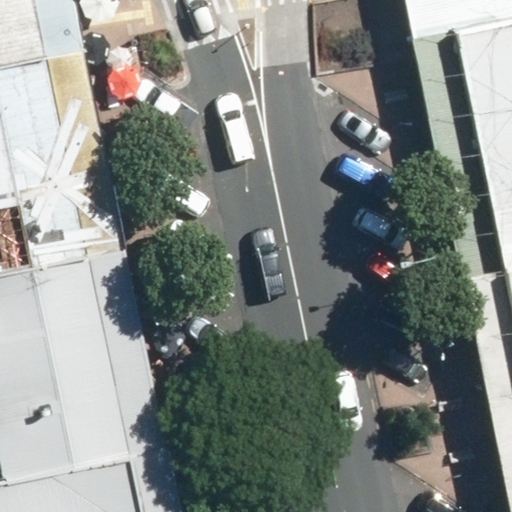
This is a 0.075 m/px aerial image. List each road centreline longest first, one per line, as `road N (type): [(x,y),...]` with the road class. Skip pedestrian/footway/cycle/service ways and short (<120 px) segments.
road 1 (secondary): [(346,511),(274,167)]
road 2 (secondary): [(274,167),(195,0)]
road 3 (secondary): [(286,0),(274,167)]
